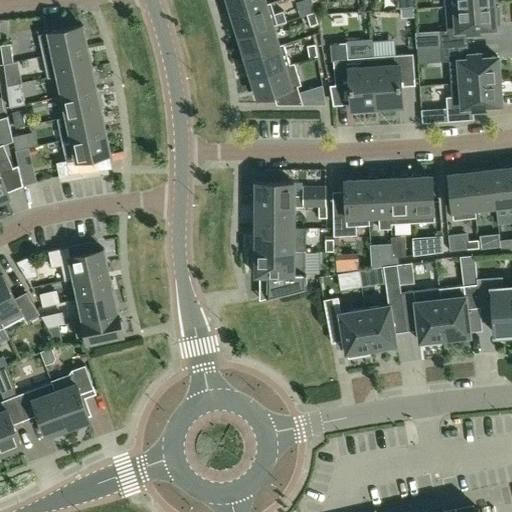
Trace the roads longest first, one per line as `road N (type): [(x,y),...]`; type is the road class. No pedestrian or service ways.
road 1 (residential): [(511,137),(331,153),(180,153)]
road 2 (tertiary): [(210,401),(182,283),(179,195)]
road 3 (residential): [(0,232),(37,214),(179,195)]
road 4 (residential): [(263,436),(424,406)]
road 5 (tertiary): [(180,153),(172,72),(150,0)]
road 6 (tertiary): [(32,511),(171,459)]
road 7 (residential): [(435,463),(343,482),(346,511)]
